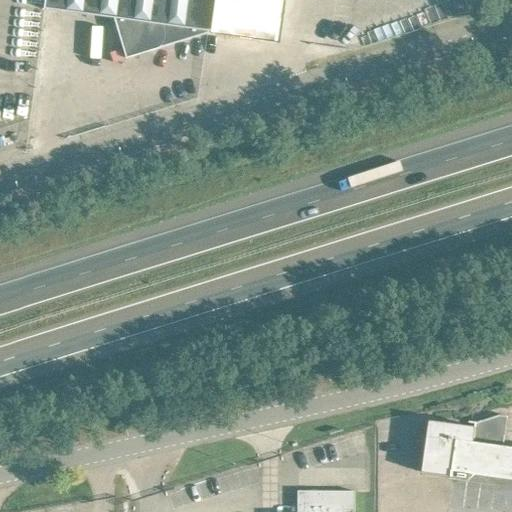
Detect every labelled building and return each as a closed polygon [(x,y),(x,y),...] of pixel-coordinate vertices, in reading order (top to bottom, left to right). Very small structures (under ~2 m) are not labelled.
[(47,0),(46,9),(86,15),(87,0),(47,0)] [(213,32),(217,0),(87,0),(86,15),(115,19),(127,58),(208,34),(209,32),(213,32)] [(276,41),(281,0),(217,0),(213,32),(276,41)] [(511,449),(501,447),(496,434),(504,432),(507,418),(508,418),(509,417),(501,416),(477,424),(469,423),(469,424),(476,425),(475,429),(429,423),(422,473),(471,480),(472,476),(511,481),(511,449)] [(354,511),(354,492),(317,492),(298,492),(297,511),(354,511)]
